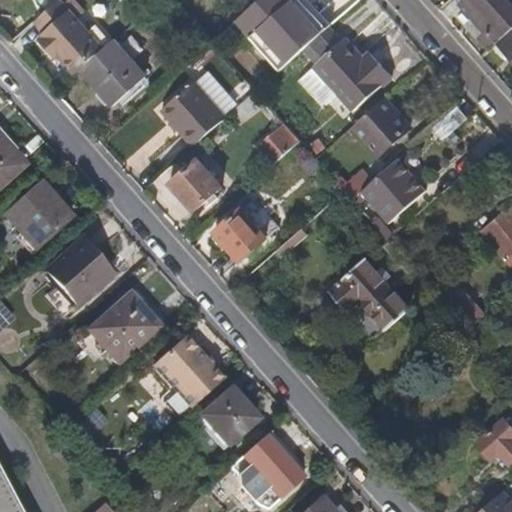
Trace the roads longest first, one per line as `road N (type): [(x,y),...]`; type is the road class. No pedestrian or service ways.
road 1 (residential): [(402,511),(0,53)]
road 2 (residential): [(407,0),(511,117)]
